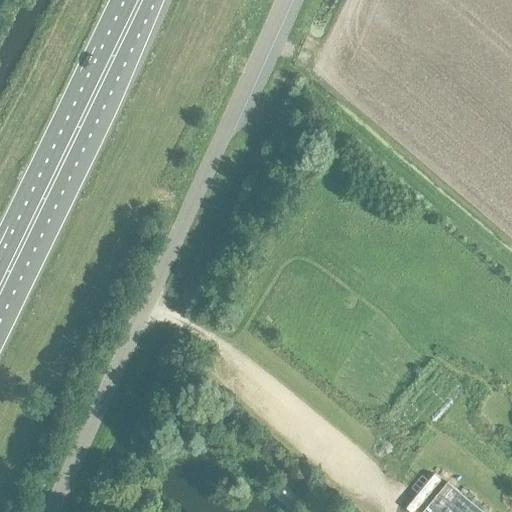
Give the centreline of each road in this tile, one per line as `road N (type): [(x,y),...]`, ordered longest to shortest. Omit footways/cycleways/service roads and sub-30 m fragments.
road 1 (unclassified): [(48,511),(285,0)]
road 2 (track): [(143,307),(232,355),(390,501),(390,511)]
road 3 (primary): [(139,0),(0,287)]
